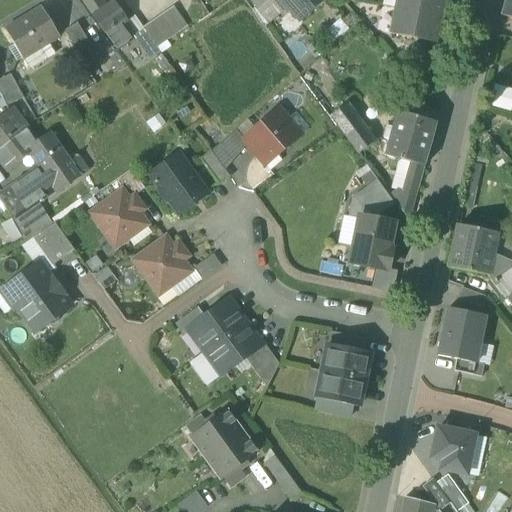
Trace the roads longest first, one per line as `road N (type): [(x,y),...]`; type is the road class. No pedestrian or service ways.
road 1 (tertiary): [(414,321),(480,0)]
road 2 (residential): [(414,321),(289,299),(226,225)]
road 3 (tertiary): [(375,511),(402,392)]
